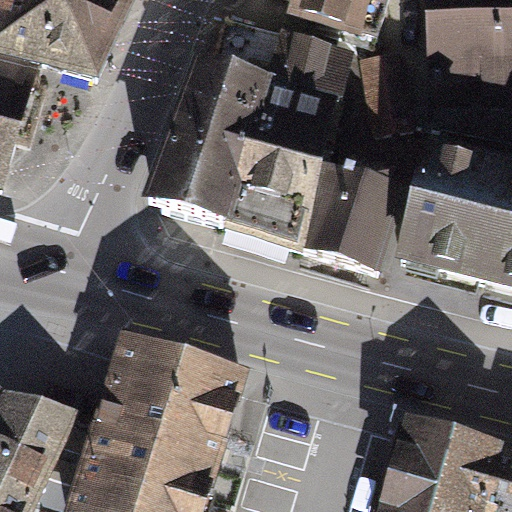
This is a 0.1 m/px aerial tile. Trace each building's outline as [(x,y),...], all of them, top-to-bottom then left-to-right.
[(0,0),(0,55),(43,68),(100,80),(134,0),(0,0)] [(289,0),(307,6),(304,16),(360,35),(371,0),(289,0)] [(511,0),(429,0),(435,102),(511,98),(511,0)] [(202,77),(155,214),(224,231),(264,94),(280,36),(228,21),(211,80),(202,77)] [(280,36),(264,94),(340,115),(356,57),(280,36)] [(0,186),(9,189),(43,68),(0,55),(0,186)] [(406,60),(364,67),(377,145),(419,138),(406,60)] [(264,94),(224,231),(300,254),(327,161),(340,115),(264,94)] [(511,161),(428,143),(396,290),(511,315),(511,161)] [(327,161),(300,254),(372,275),(399,182),(327,161)] [(203,511),(243,387),(124,349),(97,434),(72,511),(203,511)] [(72,511),(97,434),(8,408),(0,426),(0,511),(72,511)] [(482,511),(500,453),(401,424),(374,511),(482,511)] [(511,511),(511,456),(500,453),(482,511),(511,511)]
